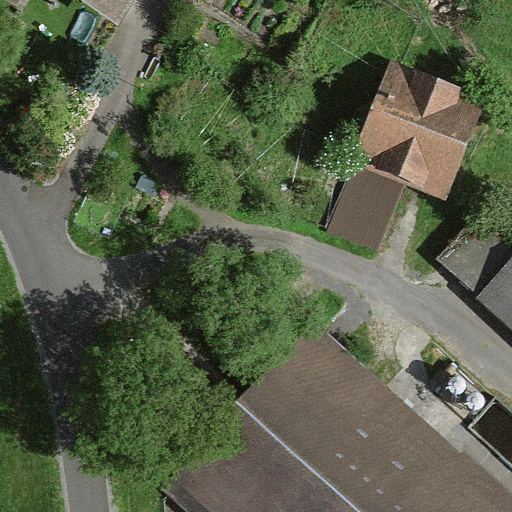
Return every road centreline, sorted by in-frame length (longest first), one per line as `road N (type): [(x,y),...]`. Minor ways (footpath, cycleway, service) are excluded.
road 1 (track): [(511,388),(420,306),(330,264),(226,245),(151,262),(78,311)]
road 2 (residential): [(0,189),(78,311),(100,511)]
